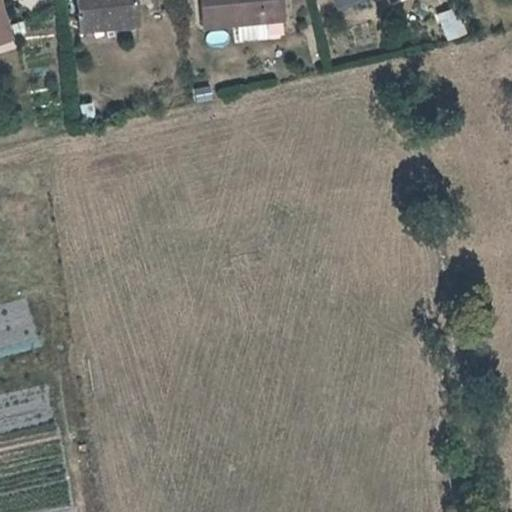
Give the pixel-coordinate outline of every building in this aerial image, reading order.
[(9,0),(0,0),(0,39),(19,34),(9,0)] [(86,0),(89,28),(144,24),(140,0),(86,0)] [(210,0),(212,25),(242,23),(243,40),(272,38),(272,20),(291,20),(289,0),(210,0)] [(336,0),(342,12),(368,0),(336,0)] [(445,40),(466,36),(461,8),(439,12),(445,40)]
